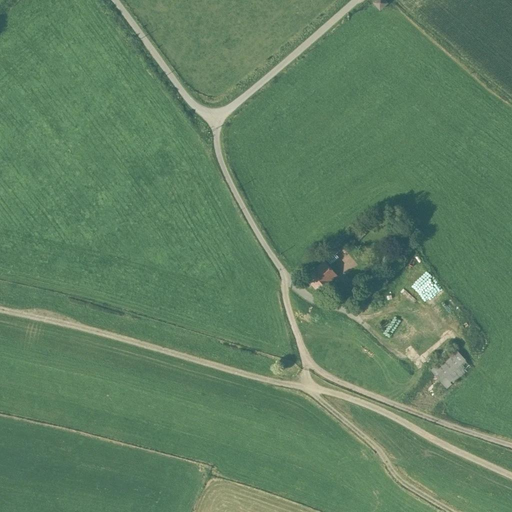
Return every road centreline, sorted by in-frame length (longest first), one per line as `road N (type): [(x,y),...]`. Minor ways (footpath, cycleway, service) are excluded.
road 1 (track): [(0,310),(332,393),(511,476)]
road 2 (unclassified): [(214,120),(219,159),(284,278),(303,356)]
road 3 (track): [(308,387),(401,480),(450,511)]
road 4 (unclassified): [(355,0),(214,120)]
road 5 (unclassified): [(214,120),(188,99),(112,0)]
